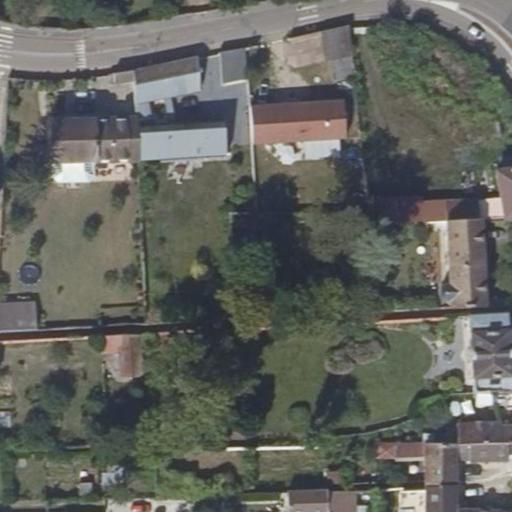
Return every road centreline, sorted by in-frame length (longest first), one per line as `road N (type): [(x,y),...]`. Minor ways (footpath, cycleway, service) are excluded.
road 1 (tertiary): [(0,51),(123,48),(364,0)]
road 2 (tertiary): [(402,0),(468,28),(511,67)]
